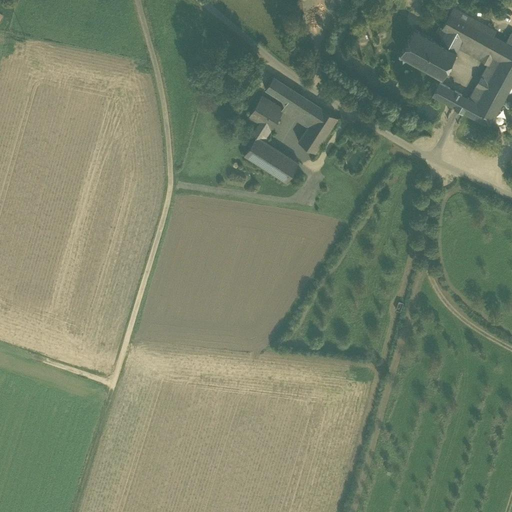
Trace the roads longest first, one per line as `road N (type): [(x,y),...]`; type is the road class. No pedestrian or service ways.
road 1 (track): [(143,0),(175,187),(116,383),(46,359)]
road 2 (unclassified): [(207,0),(316,91),(434,162),(511,197)]
road 3 (track): [(511,347),(475,325),(426,272),(419,245),(434,162)]
road 4 (track): [(116,383),(76,511)]
